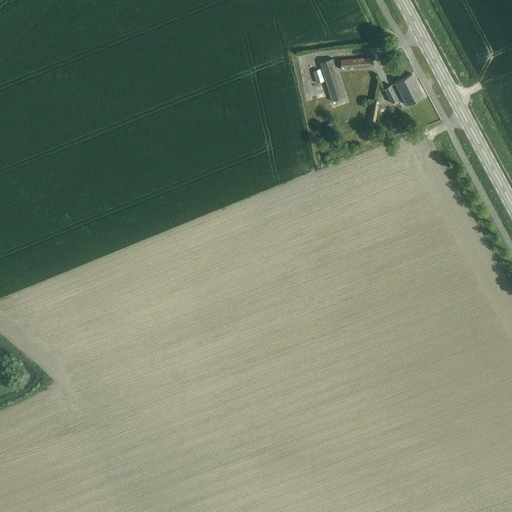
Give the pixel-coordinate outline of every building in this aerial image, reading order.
[(340,70),(372,68),(371,59),(339,62),(340,70)] [(331,103),(343,99),(331,61),(319,65),(331,103)] [(319,69),(313,71),(316,83),(323,81),(319,69)] [(406,107),(423,98),(411,76),(394,84),(406,107)] [(390,105),(397,102),(389,87),(383,90),(390,105)] [(373,128),(377,106),(372,105),(367,127),(373,128)]
